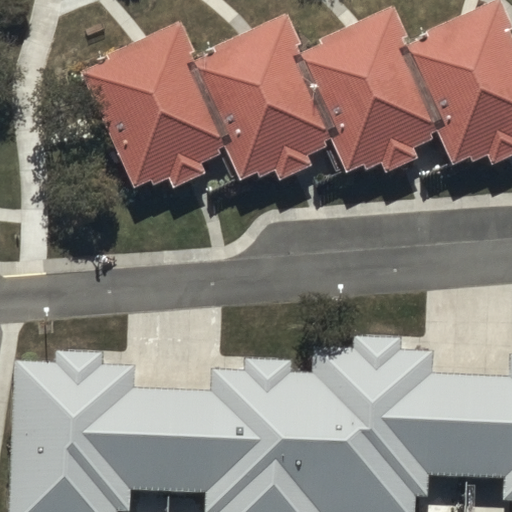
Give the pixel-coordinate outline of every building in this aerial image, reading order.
[(384,11),(290,52),(325,132),(339,163),(434,122),(401,49),(384,11)] [(511,69),(486,11),(401,49),(434,122),(449,155),(511,126),(511,69)] [(276,22),(188,60),(223,139),(237,170),(325,132),(290,52),(276,22)] [(176,31),(82,71),(130,180),(223,139),(188,60),(176,31)] [(465,472),(468,382),(417,380),(418,358),(389,356),(390,344),(363,342),(362,353),(321,352),(320,380),(314,511),(335,511),(402,511),(403,489),(418,489),(419,470),(465,472)] [(158,480),(161,398),(120,396),(121,370),(90,369),(90,353),(56,351),(55,366),(15,364),(8,511),(103,511),(104,502),(117,503),(118,478),(158,480)] [(313,511),(314,511),(320,380),(279,378),(280,362),(248,360),(248,375),(215,374),(213,400),(161,398),(158,480),(204,482),(203,503),(217,504),(216,511),(313,511)] [(511,384),(468,382),(465,472),(500,473),(499,491),(511,491),(511,384)]
